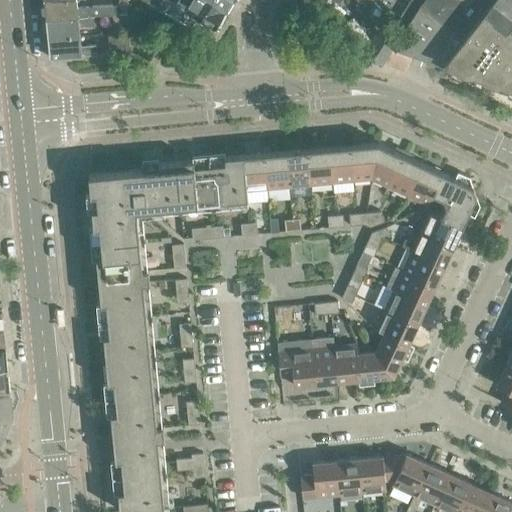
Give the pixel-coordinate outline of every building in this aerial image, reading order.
[(92,6),(76,7),(75,0),(43,0),(46,18),(93,15),(92,6)] [(215,28),(225,11),(206,0),(191,0),(189,4),(182,0),(179,0),(177,5),(169,0),(161,0),(157,8),(191,29),(197,18),(215,28)] [(206,0),(225,11),(231,0),(206,0)] [(511,0),(422,0),(395,43),(392,48),(511,90),(511,0)] [(413,5),(405,0),(396,15),(403,20),(413,5)] [(127,14),(112,14),(113,23),(128,22),(127,14)] [(46,18),(47,37),(79,35),(78,25),(94,24),(93,15),(46,18)] [(362,54),(381,66),(383,63),(392,48),(395,43),(376,31),(362,54)] [(128,33),(108,34),(109,54),(129,53),(128,33)] [(79,35),(47,37),(49,56),(97,54),(96,44),(80,45),(79,35)] [(392,48),(383,63),(409,72),(414,56),(392,48)] [(354,180),(371,178),(378,142),(350,144),(354,180)] [(403,153),(379,143),(378,142),(371,178),(388,186),(403,153)] [(332,182),(354,180),(350,144),(329,146),(332,182)] [(311,184),(332,182),(329,146),(307,148),(311,184)] [(310,184),(311,184),(307,148),(286,150),(289,186),(290,186),(291,194),(311,192),(310,184)] [(268,188),(289,186),(286,150),(264,152),(268,188)] [(268,188),(264,152),(243,154),(246,190),(247,190),(268,188)] [(422,162),(403,153),(388,186),(407,195),(422,162)] [(247,198),(247,190),(246,190),(243,154),(141,164),(141,169),(88,173),(114,453),(119,510),(164,506),(158,450),(157,439),(164,438),(163,425),(156,426),(143,283),(149,282),(148,270),(148,269),(142,270),(136,214),(137,213),(136,209),(247,198)] [(442,172),(435,168),(422,162),(407,195),(428,205),(433,194),(432,193),(442,172)] [(454,177),(442,172),(432,193),(433,194),(443,198),(445,205),(441,215),(440,216),(462,226),(468,213),(474,216),(480,204),(469,176),(457,171),(454,177)] [(381,210),(373,211),(377,224),(384,222),(381,210)] [(427,215),(420,230),(453,245),(462,226),(440,216),(441,215),(430,210),(427,215)] [(370,227),(377,224),(373,211),(366,212),(364,224),(370,227)] [(350,225),(358,224),(357,212),(349,213),(350,225)] [(366,212),(357,212),(358,224),(364,224),(366,212)] [(336,226),(335,214),(327,215),(328,227),(336,226)] [(335,214),(336,226),(344,225),(343,214),(335,214)] [(285,231),(293,230),(292,218),(284,219),(285,231)] [(293,230),(301,229),(300,218),(292,218),(293,230)] [(249,234),(248,222),(240,223),(241,235),(249,234)] [(257,233),(256,222),(248,222),(249,234),(257,233)] [(191,228),(192,239),(224,236),(223,225),(191,228)] [(386,226),(371,231),(382,236),(389,234),(386,226)] [(451,250),(453,245),(420,230),(415,241),(406,239),(403,246),(411,250),(444,265),(451,250)] [(379,244),(382,236),(371,231),(368,239),(379,244)] [(365,246),(375,251),(379,244),(368,239),(365,246)] [(183,243),(171,244),(174,267),(185,266),(183,243)] [(435,285),(444,265),(411,250),(402,270),(435,285)] [(357,263),(353,271),(364,276),(367,268),(357,263)] [(426,304),(433,289),(435,285),(402,270),(395,266),(386,286),(393,289),(426,304)] [(364,276),(353,271),(350,278),(361,283),(364,276)] [(186,278),(175,279),(177,302),(189,301),(186,278)] [(347,283),(344,290),(355,295),(358,288),(347,283)] [(417,324),(426,304),(393,289),(384,309),(417,324)] [(352,302),(355,295),(344,290),(341,297),(352,302)] [(337,300),(329,301),(331,313),(338,312),(337,300)] [(322,302),(322,305),(323,313),(331,313),(329,301),(322,302)] [(323,313),(322,305),(322,302),(314,302),(315,314),(323,313)] [(408,343),(415,328),(417,324),(384,309),(375,329),(383,333),(384,332),(408,343)] [(181,346),(193,345),(191,322),(179,323),(181,346)] [(383,333),(376,350),(393,375),(408,343),(384,332),(383,333)] [(316,382),(337,380),(334,345),(333,335),(311,337),(316,382)] [(293,385),(310,383),(316,382),(311,337),(277,340),(280,376),(292,375),(293,385)] [(337,380),(359,378),(356,352),(357,352),(356,343),(334,345),(337,380)] [(359,378),(393,375),(376,350),(357,352),(356,352),(359,378)] [(184,382),(196,381),(194,357),(182,358),(184,382)] [(511,391),(511,367),(505,364),(496,384),(506,389),(511,391)] [(10,389),(7,367),(0,367),(0,390),(1,390),(10,389)] [(511,404),(511,391),(506,389),(500,400),(511,404)] [(1,394),(1,390),(0,390),(0,440),(1,441),(11,419),(12,412),(10,393),(1,394)] [(188,424),(200,423),(198,399),(186,400),(188,424)] [(193,477),(205,476),(203,452),(191,453),(191,457),(176,458),(177,470),(192,469),(193,477)] [(406,454),(382,456),(385,480),(394,479),(392,484),(414,494),(428,463),(406,453),(406,454)] [(385,480),(382,456),(382,455),(358,458),(362,492),(386,489),(385,480)] [(339,494),(362,492),(358,458),(336,460),(339,494)] [(315,496),(339,494),(336,460),(312,462),(313,474),(300,475),(302,497),(315,496)] [(414,494),(435,503),(449,472),(428,463),(414,494)] [(435,503),(453,511),(455,511),(469,482),(449,472),(435,503)] [(480,511),(490,491),(469,482),(455,511),(480,511)] [(511,501),(490,491),(480,511),(511,511),(511,502),(511,501)] [(210,511),(210,502),(184,503),(184,511),(210,511)]
